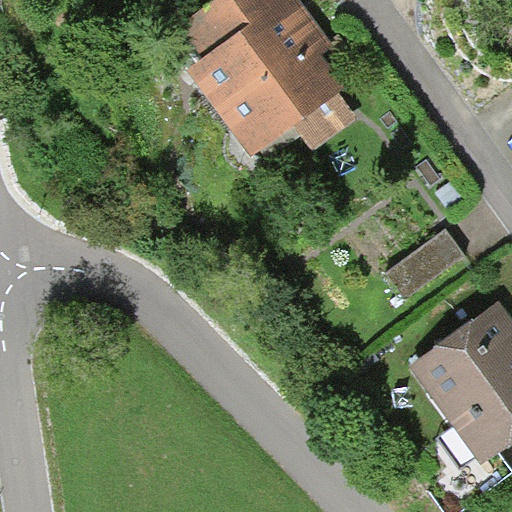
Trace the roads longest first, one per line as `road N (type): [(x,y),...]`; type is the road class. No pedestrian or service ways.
road 1 (residential): [(0,260),(54,267),(148,310),(349,511)]
road 2 (residential): [(511,187),(387,0)]
road 3 (residential): [(0,310),(22,511)]
